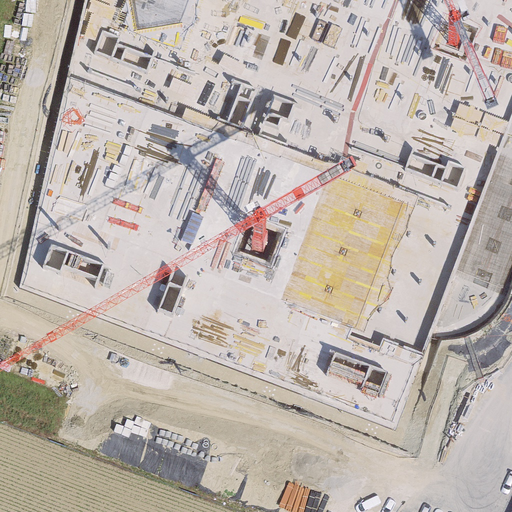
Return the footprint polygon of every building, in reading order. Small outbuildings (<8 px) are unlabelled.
[(279,375),(318,388),(314,349),(371,186),(360,168),(387,165),(393,147),(357,134),(366,111),(320,137),(331,156),(328,163),(305,165),(311,214),(220,182),(145,224),(152,204),(138,212),(143,220),(115,235),(181,227),(201,263),(221,208),(221,209),(232,203),(240,270),(257,268),(260,259),(290,270),(270,272),(277,324),(295,330),(279,375)] [(135,266),(152,272),(159,250),(142,245),(135,266)] [(225,292),(200,290),(198,320),(230,322),(230,317),(248,318),(250,279),(226,277),(225,292)] [(403,442),(431,454),(475,350),(451,340),(430,389),(444,395),(439,404),(432,401),(429,409),(438,413),(433,425),(413,417),(403,442)] [(165,467),(170,448),(113,435),(118,414),(96,409),(86,449),(165,467)]
